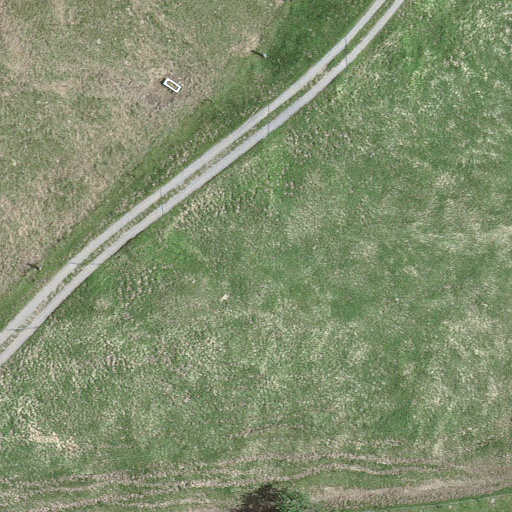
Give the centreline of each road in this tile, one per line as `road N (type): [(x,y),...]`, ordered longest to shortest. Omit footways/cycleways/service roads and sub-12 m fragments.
road 1 (track): [(0,341),(93,252),(339,60),(393,0)]
road 2 (track): [(263,511),(511,477)]
